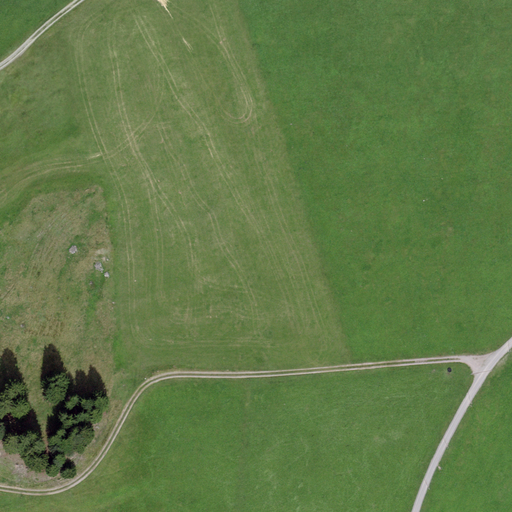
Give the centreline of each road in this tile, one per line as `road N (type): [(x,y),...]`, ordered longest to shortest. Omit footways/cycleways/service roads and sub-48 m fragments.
road 1 (track): [(0,487),(38,492),(72,483),(108,445),(136,394),(161,376),(490,362)]
road 2 (track): [(415,511),(434,460),(490,362)]
